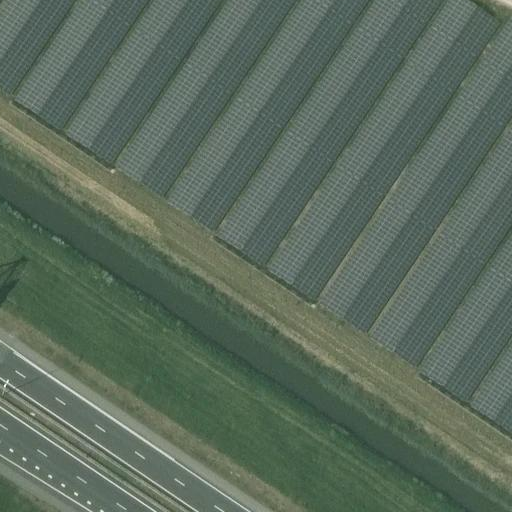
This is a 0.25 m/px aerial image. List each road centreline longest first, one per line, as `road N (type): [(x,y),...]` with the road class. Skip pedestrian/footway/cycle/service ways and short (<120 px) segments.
road 1 (motorway): [(221,511),(0,361)]
road 2 (motorway): [(0,426),(125,511)]
